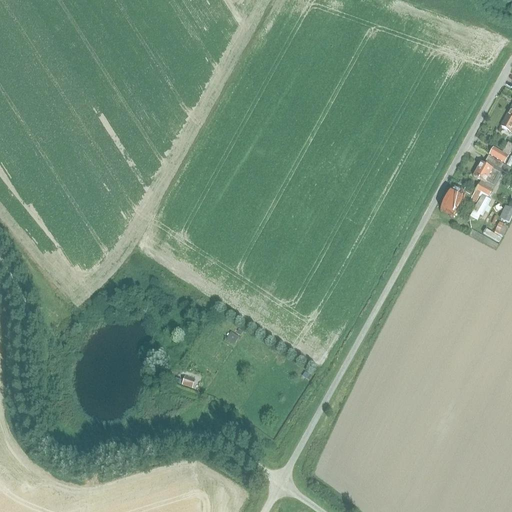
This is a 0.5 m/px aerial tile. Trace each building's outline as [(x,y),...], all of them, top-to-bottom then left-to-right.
[(511,106),(501,127),(510,133),(511,132),(511,106)] [(493,148),(489,155),(504,164),(508,157),(502,153),(493,148)] [(488,156),(485,162),(500,170),(503,165),(488,156)] [(480,163),(472,177),(481,181),(484,183),(485,182),(493,187),(499,177),(496,176),(498,173),(492,170),(492,169),(484,165),(480,163)] [(503,165),(500,170),(502,171),(508,175),(511,169),(503,165)] [(479,184),(476,190),(481,192),(489,197),(492,191),(479,184)] [(476,190),(470,200),(476,203),(479,197),(480,197),(479,196),(481,192),(476,190)] [(481,198),(473,212),(480,216),(482,217),(491,201),(488,199),(482,196),(481,198)] [(511,210),(504,206),(498,217),(508,223),(511,215),(511,210)] [(473,212),(470,218),(477,221),(480,216),(473,212)] [(230,328),(224,337),(232,341),(238,332),(230,328)] [(182,385),(193,390),(196,381),(185,377),(182,385)]
